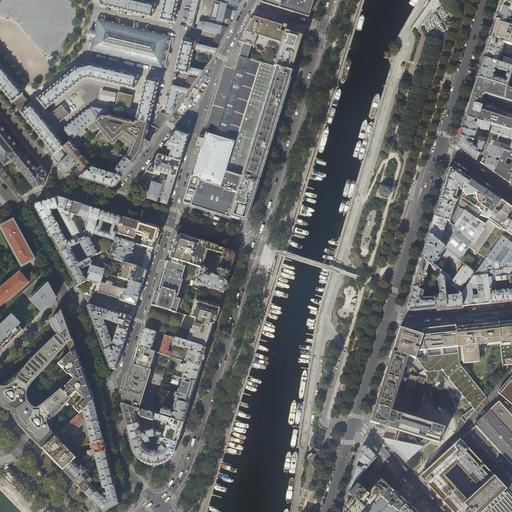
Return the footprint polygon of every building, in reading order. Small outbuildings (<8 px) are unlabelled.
[(100,6),(151,18),(154,5),(132,0),(93,0),(94,0),(95,0),(100,4),(100,6)] [(164,0),(160,20),(172,23),(177,0),(164,0)] [(191,0),(185,26),(193,28),(199,0),(191,0)] [(313,3),(313,0),(260,0),(262,3),(270,5),(295,13),(308,17),(313,3)] [(449,34),(450,34),(460,0),(446,0),(443,4),(439,9),(437,12),(441,19),(439,20),(436,13),(433,17),(433,20),(433,22),(434,24),(436,26),(443,32),(445,31),(441,22),(442,21),(449,34)] [(496,20),(511,25),(511,4),(501,0),(498,9),(495,20),(496,20)] [(212,20),(223,23),(227,4),(216,2),(212,20)] [(274,67),(291,72),(292,71),(291,70),(292,67),(293,63),(294,63),(301,42),(300,41),(301,39),(301,38),(302,38),(303,36),(301,35),(301,36),(297,35),(297,34),(290,32),(292,27),(287,25),(287,26),(285,26),(272,21),(266,19),(257,16),(250,19),(243,32),(238,42),(243,43),(251,46),(254,46),(256,39),(260,40),(259,41),(263,43),(262,45),(264,45),(264,46),(269,48),(270,47),(271,48),(272,45),(276,47),(276,45),(280,46),(274,67)] [(90,51),(162,68),(169,37),(97,20),(94,31),(90,30),(88,39),(92,40),(90,51)] [(498,42),(511,46),(511,25),(496,20),(493,31),(490,39),(495,41),(496,39),(498,39),(498,42)] [(197,29),(220,34),(222,26),(199,21),(197,29)] [(483,58),(511,67),(511,46),(498,42),(495,41),(490,39),(489,39),(486,49),(483,58)] [(187,75),(198,77),(200,75),(203,71),(189,67),(193,51),(214,56),(217,49),(182,40),(175,72),(187,75)] [(230,218),(230,217),(236,198),(220,193),(261,63),(248,59),(251,46),(243,43),(238,42),(229,59),(225,68),(218,90),(204,135),(190,180),(183,203),(191,205),(191,206),(217,214),(230,218)] [(511,67),(483,58),(480,68),(477,78),(506,87),(511,69),(511,67)] [(290,76),(291,72),(274,67),(261,63),(220,193),(236,198),(230,217),(245,222),(253,198),(264,162),(271,138),(278,114),(288,84),(289,81),(290,76)] [(89,79),(134,90),(137,77),(87,64),(86,66),(79,67),(78,66),(37,99),(45,109),(82,80),(89,79)] [(0,87),(9,98),(12,102),(13,102),(22,94),(0,66),(0,87)] [(172,86),(165,114),(169,115),(196,80),(189,78),(182,86),(179,86),(179,87),(172,86)] [(477,78),(470,98),(466,113),(465,117),(490,125),(511,131),(511,88),(506,87),(477,78)] [(138,111),(136,119),(148,125),(158,82),(146,79),(138,111)] [(118,93),(116,105),(130,109),(133,97),(118,93)] [(13,102),(21,112),(31,104),(22,94),(13,102)] [(31,104),(21,112),(20,113),(21,114),(28,122),(32,127),(47,146),(53,154),(54,153),(54,154),(60,150),(62,148),(64,146),(63,145),(31,104)] [(50,115),(58,124),(69,115),(62,105),(50,115)] [(138,111),(130,109),(116,105),(114,109),(136,119),(138,111)] [(62,130),(71,141),(84,130),(87,127),(107,111),(95,107),(89,108),(62,130)] [(124,158),(133,164),(149,143),(145,140),(149,125),(148,125),(136,119),(135,123),(110,117),(111,114),(108,110),(107,111),(87,127),(92,134),(98,129),(112,145),(119,139),(130,148),(128,154),(124,158)] [(159,129),(169,115),(165,114),(162,114),(151,126),(159,129)] [(478,142),(483,143),(485,138),(477,136),(477,138),(474,137),(477,127),(488,131),(490,125),(465,117),(462,126),(459,136),(468,138),(470,139),(472,140),(478,142)] [(43,186),(46,174),(41,167),(36,171),(0,125),(0,161),(3,165),(3,166),(4,167),(9,162),(11,164),(13,163),(34,189),(35,188),(43,186)] [(511,131),(490,125),(488,131),(511,138),(511,141),(511,146),(491,140),(489,145),(488,145),(486,150),(489,152),(483,165),(485,166),(493,172),(504,150),(511,152),(511,131)] [(71,175),(79,178),(92,167),(95,165),(92,161),(88,164),(76,150),(81,146),(77,140),(86,133),(84,130),(71,141),(70,142),(64,146),(62,148),(68,155),(61,162),(60,160),(61,158),(64,155),(60,150),(54,154),(52,157),(54,160),(65,173),(66,173),(75,165),(77,168),(69,175),(71,175)] [(187,135),(176,132),(172,138),(165,146),(168,147),(167,150),(165,157),(158,155),(154,161),(148,169),(146,172),(159,176),(160,173),(168,175),(175,178),(176,175),(185,146),(188,135),(187,135)] [(483,143),(478,142),(476,146),(473,144),(473,143),(472,142),(471,143),(468,140),(468,138),(459,136),(458,138),(456,144),(456,146),(459,148),(462,150),(466,153),(476,160),(479,154),(477,153),(478,149),(480,150),(483,143)] [(500,177),(509,183),(511,175),(511,152),(504,150),(493,172),(500,177)] [(127,171),(133,164),(124,158),(116,169),(114,174),(92,167),(79,178),(99,184),(112,188),(116,187),(122,178),(127,171)] [(441,194),(439,200),(454,204),(458,199),(455,198),(457,191),(457,190),(458,189),(459,189),(459,190),(463,192),(471,180),(458,171),(453,168),(452,168),(451,168),(450,168),(449,169),(448,169),(448,171),(443,188),(441,194)] [(171,192),(175,178),(168,175),(166,181),(163,180),(161,186),(151,183),(148,192),(146,191),(144,198),(149,200),(156,202),(158,197),(161,198),(160,203),(166,205),(167,205),(171,192)] [(485,225),(488,218),(500,200),(491,194),(481,187),(471,180),(463,192),(462,194),(460,196),(458,199),(454,204),(485,225)] [(56,198),(55,198),(59,213),(70,233),(76,244),(78,244),(79,243),(93,236),(93,235),(96,225),(98,220),(101,211),(87,206),(58,197),(56,198)] [(36,211),(43,222),(53,216),(51,211),(55,210),(56,215),(59,213),(55,198),(45,201),(36,204),(34,207),(36,211)] [(485,225),(454,204),(439,200),(436,209),(434,217),(448,221),(472,242),(485,225)] [(504,231),(511,220),(511,207),(509,206),(500,200),(488,218),(485,225),(472,242),(469,247),(474,251),(473,254),(475,255),(477,253),(485,259),(486,258),(502,234),(504,231)] [(115,226),(118,227),(121,217),(108,213),(101,211),(98,220),(101,221),(100,221),(100,222),(99,222),(98,224),(99,224),(99,225),(99,226),(96,225),(93,235),(114,241),(114,240),(115,237),(117,231),(114,230),(115,229),(116,229),(116,228),(115,227),(115,226)] [(47,230),(51,238),(56,235),(57,237),(63,234),(53,216),(43,222),(47,230)] [(129,219),(121,217),(118,227),(117,231),(115,237),(133,243),(135,237),(135,236),(139,223),(129,219)] [(431,224),(428,234),(459,260),(469,247),(472,242),(448,221),(434,217),(431,224)] [(0,227),(22,266),(34,260),(26,245),(20,233),(13,220),(0,227)] [(159,231),(157,228),(148,225),(139,223),(135,236),(137,236),(137,235),(144,237),(143,242),(140,241),(139,245),(140,245),(153,249),(156,240),(159,231)] [(55,245),(60,254),(76,244),(70,233),(68,234),(72,240),(67,242),(63,234),(57,237),(56,235),(51,238),(55,245)] [(431,266),(440,275),(444,278),(454,288),(458,292),(461,294),(473,277),(475,274),(459,260),(428,234),(425,245),(421,257),(431,266)] [(502,234),(486,258),(493,263),(511,264),(511,242),(511,243),(504,238),(506,237),(502,234)] [(170,257),(168,261),(185,266),(186,263),(200,267),(209,270),(211,271),(213,267),(214,265),(216,257),(217,254),(220,255),(221,254),(222,254),(224,249),(209,244),(187,237),(180,235),(176,237),(174,245),(173,246),(173,247),(171,253),(170,257)] [(97,240),(93,236),(79,243),(88,259),(89,259),(98,254),(92,243),(97,240)] [(109,258),(122,262),(129,264),(131,256),(133,252),(132,251),(135,244),(133,243),(115,237),(114,240),(118,241),(116,244),(117,247),(115,257),(109,255),(109,257),(109,258)] [(64,261),(68,270),(80,264),(71,249),(78,245),(78,244),(76,244),(60,254),(64,261)] [(150,259),(153,249),(140,245),(138,251),(145,253),(140,268),(147,270),(150,259)] [(233,251),(224,249),(222,254),(221,254),(220,255),(217,254),(216,257),(219,258),(218,261),(220,262),(218,267),(217,266),(216,268),(217,268),(230,273),(232,264),(233,262),(235,255),(234,254),(233,251)] [(423,291),(431,266),(421,257),(418,266),(415,278),(412,287),(423,291)] [(511,264),(493,263),(486,258),(485,259),(475,274),(473,277),(487,275),(490,303),(492,303),(504,302),(507,302),(511,301),(511,264)] [(86,282),(86,280),(87,277),(84,277),(84,276),(85,275),(84,272),(81,271),(81,270),(87,266),(89,266),(88,268),(90,268),(91,265),(91,262),(89,259),(88,259),(80,264),(68,270),(73,278),(77,286),(86,282)] [(151,305),(176,313),(180,299),(176,298),(177,295),(182,281),(180,280),(185,266),(168,261),(167,261),(166,265),(165,269),(159,290),(160,290),(159,293),(155,292),(151,305)] [(144,278),(147,270),(140,268),(129,264),(122,262),(118,278),(142,285),(144,278)] [(86,280),(100,285),(104,274),(105,270),(91,265),(90,268),(89,270),(88,274),(87,277),(86,280)] [(224,292),(230,273),(217,268),(215,277),(214,276),(213,276),(212,275),(211,276),(209,277),(207,277),(209,270),(200,267),(195,283),(197,284),(197,285),(203,287),(203,286),(224,292)] [(20,271),(0,287),(0,306),(29,282),(20,271)] [(138,296),(142,285),(118,278),(104,274),(100,285),(98,292),(117,298),(120,299),(119,300),(118,300),(135,305),(138,296)] [(445,289),(444,278),(440,275),(437,280),(438,282),(439,294),(438,295),(438,296),(434,296),(434,298),(435,309),(437,309),(446,308),(446,299),(442,299),(442,296),(445,296),(445,295),(445,289)] [(487,275),(473,277),(461,294),(462,306),(464,306),(477,305),(487,304),(490,303),(487,275)] [(445,289),(454,288),(444,278),(445,289)] [(49,291),(45,283),(28,299),(40,311),(53,299),(49,291)] [(424,291),(423,291),(412,287),(408,299),(405,309),(408,312),(429,310),(435,309),(434,298),(430,297),(423,298),(423,297),(422,296),(424,291)] [(462,306),(461,294),(458,292),(457,294),(445,295),(445,296),(446,299),(446,308),(448,308),(462,306)] [(353,311),(356,301),(357,301),(358,298),(355,297),(350,299),(350,302),(351,302),(349,306),(348,306),(348,308),(350,313),(353,314),(354,311),(353,311)] [(215,322),(219,306),(195,299),(190,317),(212,324),(214,324),(215,322)] [(89,304),(87,307),(91,319),(96,331),(105,327),(108,326),(108,325),(105,326),(103,321),(105,320),(106,320),(109,310),(89,304)] [(48,323),(49,322),(57,335),(65,343),(67,343),(71,352),(76,350),(69,330),(61,310),(48,322),(48,323)] [(114,312),(109,310),(106,320),(107,323),(108,321),(116,324),(119,313),(114,312)] [(125,315),(119,313),(116,324),(118,325),(118,327),(117,327),(116,328),(127,332),(129,325),(132,317),(125,315)] [(211,328),(212,324),(190,317),(184,315),(181,327),(190,330),(187,342),(205,347),(209,332),(210,329),(211,328)] [(0,349),(21,329),(18,325),(19,324),(11,316),(0,326),(0,349)] [(511,316),(506,317),(498,318),(489,319),(485,319),(486,324),(475,325),(469,326),(460,327),(455,328),(459,362),(478,360),(478,352),(481,352),(480,344),(500,342),(511,341),(511,316)] [(125,340),(127,332),(116,328),(109,326),(108,326),(109,328),(115,329),(115,333),(116,334),(113,342),(111,343),(112,345),(111,345),(112,347),(113,347),(122,350),(125,340)] [(399,328),(395,341),(392,352),(408,356),(415,358),(415,359),(425,372),(442,370),(473,408),(460,418),(464,423),(487,397),(459,364),(459,362),(455,328),(455,326),(449,326),(446,326),(443,327),(437,327),(433,328),(422,329),(422,332),(422,335),(410,331),(405,330),(399,328)] [(99,340),(103,351),(110,348),(109,346),(111,345),(112,345),(111,343),(113,342),(112,341),(111,341),(105,327),(96,331),(99,340)] [(169,357),(175,339),(144,329),(142,336),(138,347),(155,352),(169,357)] [(49,431),(50,428),(48,425),(48,422),(49,420),(70,399),(69,398),(63,392),(61,389),(40,407),(38,407),(36,408),(34,408),(31,406),(29,404),(27,400),(26,396),(27,392),(29,387),(32,383),(37,376),(46,367),(59,352),(63,347),(65,343),(57,335),(36,355),(18,373),(13,378),(9,381),(5,383),(1,384),(0,383),(0,406),(4,409),(9,411),(11,414),(13,418),(19,426),(37,445),(38,443),(45,436),(49,433),(49,431)] [(186,362),(201,366),(201,364),(204,357),(206,348),(205,347),(187,342),(175,339),(169,357),(177,359),(181,360),(186,362)] [(511,341),(500,342),(502,365),(511,364),(511,341)] [(73,379),(63,388),(65,390),(63,392),(69,398),(74,394),(79,400),(72,407),(79,414),(94,399),(90,388),(78,356),(76,350),(71,352),(67,343),(70,352),(58,364),(68,375),(68,374),(73,379)] [(119,357),(122,350),(113,347),(114,351),(112,352),(110,348),(103,351),(106,358),(107,361),(109,368),(110,369),(116,369),(119,357)] [(133,365),(134,366),(149,370),(155,352),(138,347),(134,360),(133,363),(133,365)] [(415,411),(425,380),(410,375),(406,374),(403,373),(408,356),(392,352),(387,366),(384,378),(377,398),(374,411),(370,421),(370,422),(396,430),(399,431),(396,441),(393,440),(382,438),(394,450),(406,463),(423,446),(420,446),(417,445),(398,441),(401,431),(424,439),(428,440),(439,443),(444,428),(391,411),(393,404),(415,411)] [(181,378),(182,378),(196,383),(199,371),(201,366),(186,362),(186,364),(184,363),(183,363),(182,363),(182,364),(182,365),(180,365),(180,367),(181,367),(180,369),(181,370),(182,368),(184,369),(181,378)] [(121,404),(138,409),(150,371),(149,370),(134,366),(133,369),(127,389),(122,404),(121,404)] [(196,383),(182,378),(177,393),(174,392),(174,393),(167,391),(165,397),(189,404),(189,402),(193,392),(195,384),(196,383)] [(171,416),(171,419),(183,423),(187,410),(189,404),(165,397),(159,416),(162,416),(164,414),(171,416)] [(99,422),(94,399),(79,414),(66,426),(78,447),(104,441),(99,422)] [(460,440),(489,472),(511,497),(511,416),(498,401),(474,424),(476,426),(461,440),(460,440)] [(123,415),(126,426),(139,424),(140,423),(141,422),(140,419),(139,418),(137,416),(136,414),(139,415),(138,415),(138,416),(139,417),(151,421),(149,423),(150,426),(150,427),(153,429),(152,419),(152,413),(138,409),(121,404),(123,415)] [(180,433),(183,423),(171,419),(162,416),(159,416),(152,413),(152,419),(168,424),(166,434),(153,430),(154,436),(159,438),(177,443),(180,433)] [(456,433),(464,424),(460,418),(455,431),(456,433)] [(128,433),(130,442),(148,438),(154,436),(153,430),(153,429),(144,432),(144,433),(141,434),(140,430),(141,429),(139,424),(126,426),(128,433)] [(51,430),(49,431),(49,433),(45,436),(38,443),(37,445),(42,449),(52,440),(55,437),(56,436),(51,430)] [(53,460),(63,470),(73,461),(75,458),(56,439),(55,437),(52,440),(42,449),(44,451),(53,460)] [(136,457),(138,459),(147,449),(142,443),(149,442),(148,438),(130,442),(132,450),(133,452),(134,454),(136,457)] [(176,445),(177,443),(159,438),(158,442),(163,444),(162,446),(159,450),(169,460),(170,459),(172,457),(173,455),(175,451),(175,449),(176,446),(176,445)] [(511,511),(511,497),(489,472),(460,440),(425,481),(427,482),(438,494),(450,507),(451,509),(450,510),(451,511),(454,511),(511,511)] [(106,448),(104,441),(78,447),(83,457),(88,456),(86,451),(92,450),(92,452),(90,452),(91,455),(106,451),(106,448)] [(361,453),(359,459),(368,447),(367,446),(366,446),(362,447),(361,453)] [(371,462),(376,457),(371,451),(368,447),(359,459),(355,470),(350,486),(371,462)] [(166,462),(169,460),(159,450),(153,451),(147,449),(138,459),(141,461),(144,463),(147,464),(149,465),(152,465),(154,465),(156,465),(158,465),(161,464),(164,463),(166,462)] [(321,450),(317,449),(316,454),(314,454),(313,454),(312,454),(311,455),(309,456),(308,458),(304,487),(305,489),(306,490),(308,491),(321,450)] [(110,469),(106,451),(91,455),(88,456),(83,457),(84,458),(86,462),(93,460),(93,459),(95,459),(96,464),(94,464),(94,467),(97,466),(102,488),(105,488),(114,485),(113,480),(110,469)] [(72,480),(74,482),(88,469),(89,468),(88,466),(85,469),(81,465),(79,467),(73,461),(63,470),(72,480)] [(371,462),(350,486),(352,488),(351,490),(348,494),(368,511),(369,511),(393,486),(389,482),(377,469),(371,462)] [(76,484),(79,487),(89,478),(90,477),(87,474),(90,471),(88,469),(74,482),(76,484)] [(81,489),(90,498),(97,492),(89,484),(92,481),(89,478),(79,487),(81,489)] [(116,492),(114,485),(105,488),(107,499),(105,500),(97,492),(90,498),(99,508),(103,511),(119,504),(117,495),(116,492)] [(401,494),(393,486),(369,511),(368,511),(348,494),(347,498),(350,501),(348,504),(343,509),(346,511),(397,511),(407,502),(401,494)] [(417,511),(415,510),(407,502),(397,511),(417,511)]
